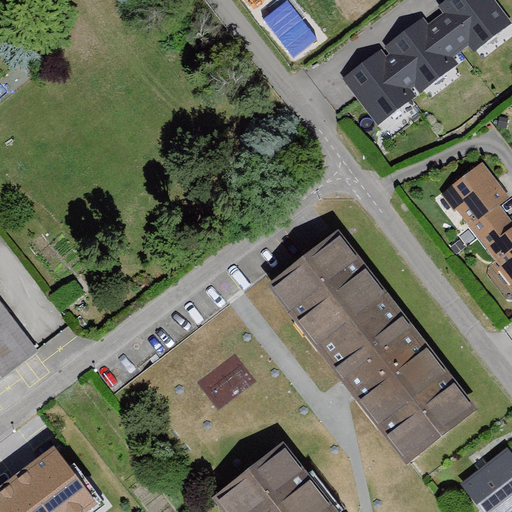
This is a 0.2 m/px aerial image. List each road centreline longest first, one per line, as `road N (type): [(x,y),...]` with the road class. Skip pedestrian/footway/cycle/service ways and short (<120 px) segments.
road 1 (residential): [(0,433),(348,172)]
road 2 (residential): [(511,381),(348,172)]
road 3 (residential): [(348,172),(217,0)]
road 4 (unknown): [(369,199),(477,148),(511,180)]
